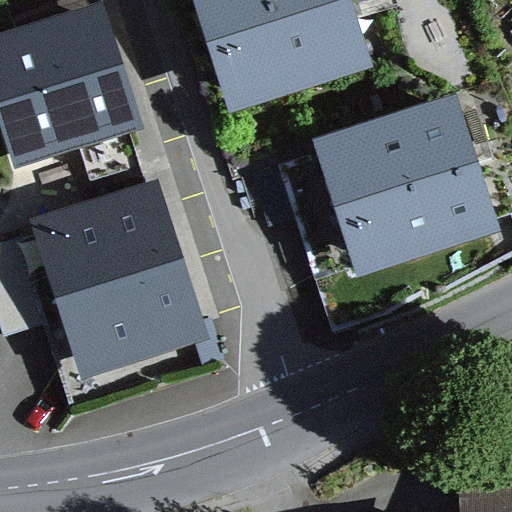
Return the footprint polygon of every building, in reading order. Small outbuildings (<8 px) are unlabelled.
[(358,60),(338,0),(212,0),(243,97),(358,60)] [(0,63),(29,153),(125,122),(92,19),(0,48),(0,63)] [(486,224),(449,110),(334,147),(371,261),(486,224)] [(96,362),(192,330),(149,196),(52,227),(96,362)] [(511,511),(511,488),(472,490),(473,511),(511,511)]
